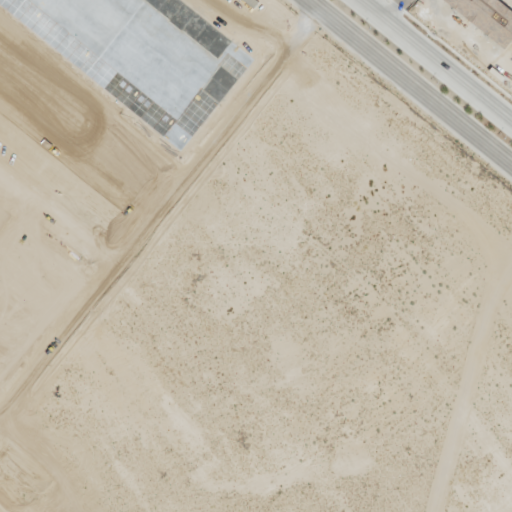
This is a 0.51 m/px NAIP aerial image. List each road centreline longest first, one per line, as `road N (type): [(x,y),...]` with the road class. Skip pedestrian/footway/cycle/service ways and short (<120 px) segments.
road 1 (secondary): [(308,0),(511,163)]
road 2 (secondary): [(511,118),(365,0)]
